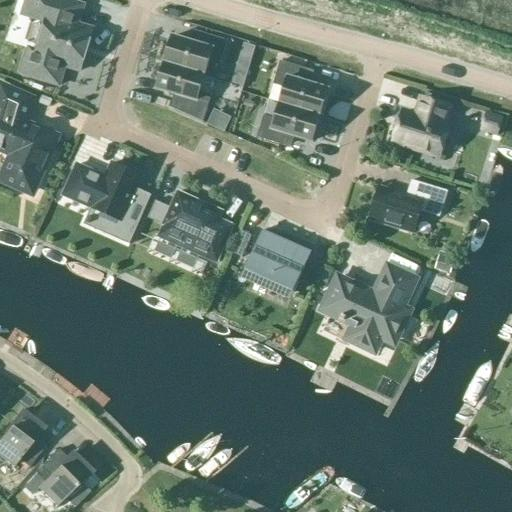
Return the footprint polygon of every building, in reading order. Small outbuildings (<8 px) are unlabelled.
[(77,25),(83,6),(63,0),(25,0),(21,15),(45,22),(36,51),(28,49),(21,75),(59,86),(65,67),(80,72),(93,30),(77,25)] [(164,63),(204,75),(209,59),(220,63),(227,40),(199,31),(195,44),(172,37),(164,63)] [(284,88),(280,104),(320,116),(327,90),(305,83),(308,70),(279,62),(273,85),(284,88)] [(164,63),(156,89),(179,96),(175,109),(175,110),(202,122),(210,94),(199,91),(204,75),(164,63)] [(31,193),(50,149),(44,146),(41,139),(44,133),(24,124),(31,100),(1,88),(0,92),(0,144),(7,148),(14,164),(6,182),(31,193)] [(442,126),(448,108),(421,99),(415,118),(402,114),(393,142),(438,157),(448,128),(442,126)] [(320,116),(280,104),(275,121),(264,117),(257,140),(285,149),(289,136),(312,142),(320,116)] [(504,117),(486,111),(480,131),(498,136),(504,117)] [(106,178),(76,166),(63,196),(92,209),(92,210),(120,222),(141,176),(112,164),(106,178)] [(369,219),(413,233),(420,212),(439,218),(447,192),(411,181),(406,197),(379,189),(369,219)] [(219,220),(222,212),(177,193),(163,226),(164,226),(159,237),(216,262),(232,226),(219,220)] [(312,252),(263,231),(245,271),(294,293),(312,252)] [(454,260),(439,256),(435,270),(450,274),(454,260)] [(420,278),(386,262),(373,290),(336,273),(317,313),(349,327),(342,342),(377,358),(383,344),(396,350),(414,310),(407,306),(420,278)] [(42,428),(21,412),(0,438),(0,460),(11,469),(18,460),(28,467),(48,441),(38,433),(42,428)] [(66,458),(57,449),(34,473),(42,481),(34,490),(53,509),(90,472),(71,453),(66,458)]
